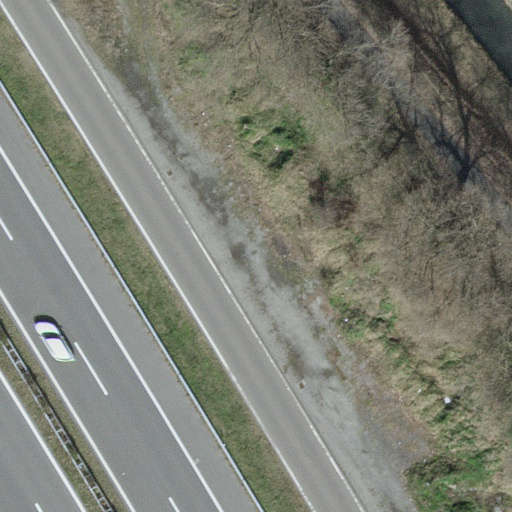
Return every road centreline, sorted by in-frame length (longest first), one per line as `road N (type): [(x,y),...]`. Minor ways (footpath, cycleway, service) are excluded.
road 1 (motorway): [(177,511),(0,224)]
road 2 (unclassified): [(314,0),(511,236)]
